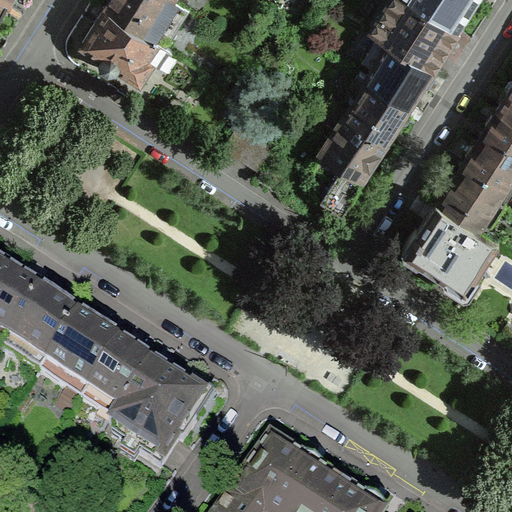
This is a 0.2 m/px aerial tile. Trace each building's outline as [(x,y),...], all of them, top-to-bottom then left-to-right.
[(189,7),(177,0),(108,0),(105,6),(161,43),(164,45),(189,7)] [(387,0),(371,27),(380,33),(432,67),(441,53),(457,27),(415,0),(387,0)] [(415,0),(457,27),(475,0),(415,0)] [(150,60),(161,43),(105,6),(91,27),(81,42),(99,53),(97,56),(99,66),(107,71),(116,69),(118,66),(138,79),(139,78),(142,75),(145,73),(149,67),(150,60)] [(376,59),(366,74),(409,102),(418,89),(421,85),(428,84),(434,76),(431,69),(432,67),(380,33),(367,53),(376,59)] [(409,102),(366,74),(359,70),(348,88),(357,94),(346,112),(386,138),(395,124),(397,120),(399,122),(406,120),(410,114),(409,107),(407,105),(409,102)] [(497,109),(511,118),(511,80),(509,81),(505,87),(506,93),(503,98),(496,108),(497,109)] [(482,132),(477,140),(511,162),(511,118),(497,109),(495,112),(491,113),(485,121),(486,126),(482,132)] [(370,162),(386,138),(346,112),(345,111),(312,162),(325,171),(312,191),(342,211),(355,190),(353,189),(370,162)] [(237,152),(259,166),(276,141),(241,118),(224,143),(237,152)] [(456,172),(503,202),(511,187),(511,162),(477,140),(474,143),(470,144),(465,153),(465,158),(462,162),(456,172)] [(437,200),(484,231),(503,202),(456,172),(455,173),(451,175),(445,183),(446,188),(444,191),(437,200)] [(416,261),(420,261),(466,291),(498,240),(484,231),(437,200),(435,199),(421,221),(417,228),(415,226),(401,247),(402,247),(403,253),(416,261)] [(8,268),(0,280),(0,346),(1,347),(39,289),(17,274),(8,268)] [(39,289),(1,347),(40,372),(78,314),(50,296),(39,289)] [(78,314),(40,372),(82,400),(120,341),(91,322),(78,314)] [(99,411),(97,415),(111,424),(151,361),(129,347),(120,341),(82,400),(99,411)] [(192,419),(206,397),(165,370),(151,361),(111,424),(109,426),(143,448),(139,454),(160,468),(179,439),(183,442),(196,421),(192,419)] [(305,456),(303,459),(300,457),(270,438),(254,462),(249,458),(241,469),(246,473),(229,497),(249,511),(324,511),(342,485),(321,471),(323,467),(305,456)] [(384,511),(382,510),(384,507),(366,495),(364,499),(350,490),(342,485),(324,511),(384,511)] [(249,511),(229,497),(217,511),(249,511)]
